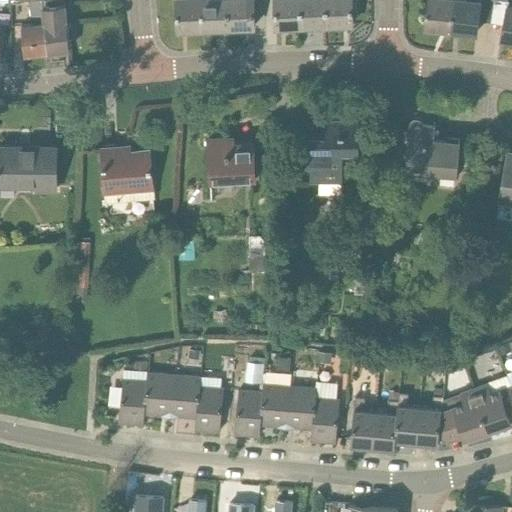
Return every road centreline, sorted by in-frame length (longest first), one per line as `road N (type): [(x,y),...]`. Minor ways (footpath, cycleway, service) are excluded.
road 1 (residential): [(0,434),(99,455),(421,485)]
road 2 (residential): [(144,75),(380,65)]
road 3 (residential): [(0,88),(144,75)]
road 4 (residential): [(380,65),(511,84)]
